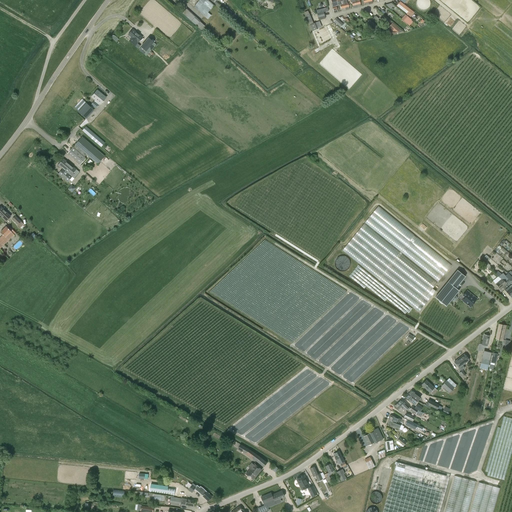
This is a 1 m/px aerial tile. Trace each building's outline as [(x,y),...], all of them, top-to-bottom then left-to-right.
[(204,16),(204,17),(208,20),(211,16),(208,12),(214,5),(207,0),(199,0),(193,7),(204,16)] [(334,13),(338,12),(336,6),(338,6),(336,0),(330,0),(331,3),(333,3),(334,6),(332,7),(334,13)] [(345,10),(344,4),(342,0),(336,0),(338,6),(340,5),(342,11),(345,10)] [(391,11),(395,7),(390,1),(386,5),(391,11)] [(400,1),(397,6),(406,13),(409,8),(400,1)] [(200,22),(200,21),(186,8),(182,13),(201,31),(201,30),(205,26),(200,22)] [(228,9),(225,13),(231,18),(234,14),(228,9)] [(414,12),(410,9),(406,13),(410,17),(414,12)] [(303,12),(309,24),(313,23),(307,10),(303,12)] [(319,20),(325,19),(325,16),(323,12),(317,14),(319,20)] [(413,21),(405,15),(401,19),(409,26),(413,21)] [(336,25),(336,24),(340,28),(344,24),(336,18),(333,21),(335,23),(334,23),(336,25)] [(378,27),(370,20),(366,25),(374,32),(378,27)] [(315,22),(309,25),(311,31),(318,28),(315,22)] [(403,32),(393,23),(389,27),(394,32),(391,32),(391,35),(403,32)] [(137,44),(137,43),(142,38),(133,30),(128,35),(132,38),(129,41),(138,49),(140,46),(137,44)] [(156,45),(154,42),(149,37),(140,47),(141,48),(139,50),(146,56),(156,45)] [(92,97),(101,105),(106,98),(97,90),(92,97)] [(86,119),(94,110),(93,109),(90,106),(86,103),(82,99),(74,108),(78,112),(86,119)] [(70,111),(66,116),(78,126),(82,121),(70,111)] [(100,147),(104,142),(85,126),(82,130),(100,147)] [(82,137),(75,145),(87,155),(98,165),(105,156),(82,137)] [(75,145),(73,148),(73,147),(67,154),(79,163),(87,155),(75,145)] [(68,182),(72,177),(74,178),(79,172),(63,159),(58,165),(63,169),(58,174),(68,182)] [(363,223),(342,250),(418,312),(435,290),(432,288),(437,282),(401,254),(402,253),(437,282),(452,265),(378,206),(364,222),(400,251),(399,252),(363,223)] [(1,207),(0,207),(0,215),(2,217),(1,217),(5,222),(11,217),(1,207)] [(17,225),(20,228),(22,225),(24,227),(25,226),(15,216),(12,219),(17,225)] [(6,227),(0,232),(4,236),(0,239),(0,248),(14,235),(11,232),(6,227)] [(337,255),(334,267),(347,270),(350,258),(337,255)] [(489,260),(485,257),(481,263),(485,266),(489,260)] [(457,270),(435,297),(446,306),(459,291),(456,288),(465,277),(457,270)] [(505,282),(511,289),(511,282),(511,281),(510,282),(503,273),(499,277),(505,282)] [(503,288),(505,290),(510,296),(511,293),(511,290),(505,282),(499,277),(498,277),(493,281),(500,290),(503,288)] [(463,301),(470,307),(477,299),(467,291),(463,296),(465,298),(463,301)] [(502,340),(506,326),(499,325),(496,338),(502,340)] [(415,338),(409,334),(406,338),(412,342),(415,338)] [(479,344),(478,348),(478,351),(480,351),(485,347),(485,345),(487,346),(489,336),(484,335),(482,344),(479,344)] [(490,360),(492,352),(484,350),(481,363),(480,368),(487,370),(490,360)] [(496,364),(498,354),(492,353),(491,360),(490,363),(489,368),(493,369),(494,364),(495,364),(496,364)] [(464,354),(459,359),(463,365),(469,360),(464,354)] [(461,371),(462,370),(466,368),(463,365),(459,359),(456,360),(454,362),(461,371)] [(454,388),(454,387),(456,385),(449,378),(447,380),(441,386),(449,393),(454,388)] [(437,391),(435,388),(426,380),(421,385),(430,393),(432,395),(433,395),(437,391)] [(411,390),(408,394),(417,401),(420,397),(411,390)] [(408,394),(405,398),(414,405),(417,401),(408,394)] [(401,399),(398,403),(406,411),(408,409),(409,409),(410,408),(409,407),(408,407),(407,405),(406,405),(401,399)] [(426,405),(437,410),(437,409),(441,411),(443,408),(439,406),(439,405),(429,400),(426,405)] [(415,417),(406,413),(407,412),(406,411),(398,403),(394,407),(400,412),(402,414),(404,415),(403,418),(412,422),(415,417)] [(391,415),(389,420),(400,424),(401,419),(391,415)] [(399,429),(401,424),(400,424),(389,420),(387,425),(399,429)] [(415,430),(418,425),(407,420),(405,425),(415,430)] [(382,441),(384,440),(381,434),(378,428),(373,430),(374,432),(369,433),(370,434),(364,437),(368,445),(374,442),(374,443),(381,440),(382,441)] [(400,438),(397,441),(404,446),(406,443),(400,438)] [(260,457),(250,449),(240,444),(237,449),(246,454),(257,462),(263,467),(267,463),(260,457)] [(344,461),(343,458),(343,459),(339,451),(333,454),(336,462),(337,462),(338,465),(344,461)] [(369,470),(375,467),(370,457),(364,460),(369,469),(369,470)] [(397,462),(382,511),(439,511),(449,477),(397,462)] [(331,481),(329,476),(330,475),(329,473),(334,471),(330,463),(325,466),(328,473),(324,475),(328,483),(331,481)] [(254,464),(246,474),(253,480),(262,470),(254,464)] [(320,473),(318,474),(315,466),(310,469),(313,476),(315,475),(318,481),(323,479),(320,473)] [(342,469),(336,472),(341,481),(347,479),(344,474),(345,473),(342,469)] [(466,511),(474,480),(452,475),(443,511),(466,511)] [(302,490),(309,486),(304,476),(296,480),(302,490)] [(492,511),(498,487),(476,482),(468,511),(492,511)] [(192,493),(195,487),(189,484),(186,490),(192,493)] [(176,488),(150,485),(149,492),(174,496),(176,488)] [(197,485),(194,489),(198,492),(202,496),(207,501),(212,497),(202,487),(200,486),(200,487),(197,485)] [(307,488),(311,497),(318,494),(313,485),(307,488)] [(270,510),(282,505),(279,498),(284,496),(282,491),(272,495),(271,493),(261,497),(263,504),(267,502),(270,510)] [(373,504),(382,501),(379,491),(369,494),(373,504)] [(176,497),(173,497),(172,503),(182,504),(182,505),(186,506),(186,505),(193,506),(194,500),(187,499),(176,498),(176,497)]
